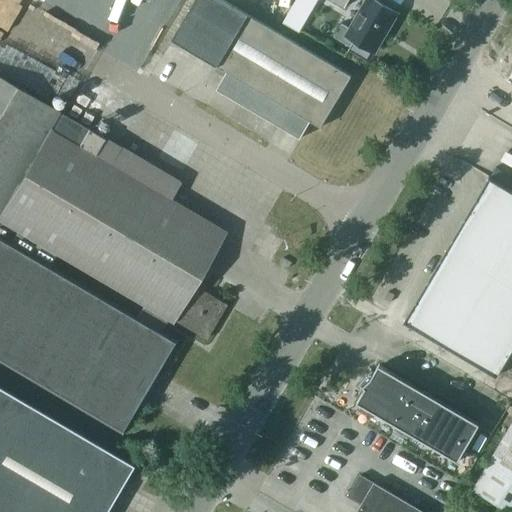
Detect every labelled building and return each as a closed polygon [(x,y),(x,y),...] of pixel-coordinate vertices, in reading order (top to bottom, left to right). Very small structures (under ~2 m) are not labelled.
[(224,76),(216,89),(300,139),(311,121),(321,127),(351,76),(223,0),(194,0),(171,39),(217,66),(215,71),(224,76)] [(355,38),(375,50),(395,15),(370,0),(367,0),(351,27),(341,24),(333,36),(351,47),(355,38)] [(305,22),(304,17),(299,14),(294,16),(291,20),(293,25),(297,28),(302,27),(305,22)] [(0,212),(58,113),(0,78),(0,212)] [(204,337),(224,303),(193,286),(225,231),(94,155),(103,139),(58,113),(0,212),(0,222),(16,232),(54,254),(142,306),(155,313),(172,323),(174,320),(204,337)] [(511,351),(511,189),(489,176),(404,321),(498,376),(511,351)] [(155,313),(142,306),(134,319),(46,268),(54,254),(16,232),(8,246),(0,241),(0,359),(120,430),(172,341),(147,327),(155,313)] [(378,365),(370,379),(362,386),(365,388),(357,402),(458,462),(480,424),(378,365)] [(0,511),(104,511),(131,466),(0,390),(0,511)] [(511,421),(473,489),(511,511),(511,421)] [(347,497),(360,505),(356,511),(423,511),(373,483),(373,484),(359,476),(347,497)]
